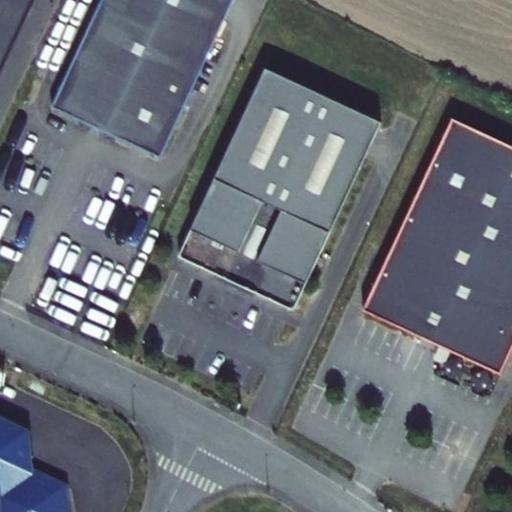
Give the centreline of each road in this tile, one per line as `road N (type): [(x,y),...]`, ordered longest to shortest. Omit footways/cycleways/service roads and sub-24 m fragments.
road 1 (unclassified): [(208,430),(0,328)]
road 2 (unclassified): [(346,511),(208,430)]
